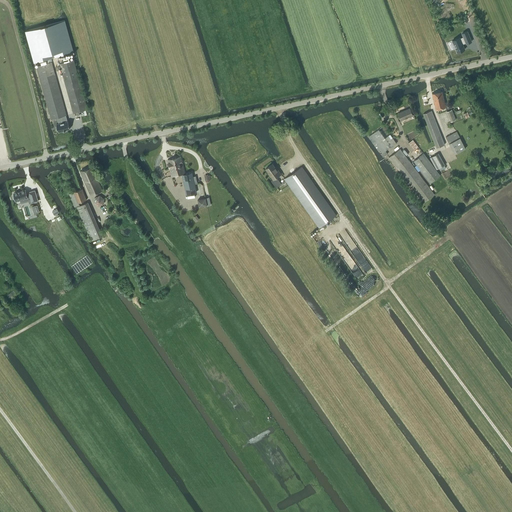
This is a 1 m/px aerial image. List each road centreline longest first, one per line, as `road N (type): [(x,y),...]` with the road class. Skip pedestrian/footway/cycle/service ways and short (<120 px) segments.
road 1 (unclassified): [(0,168),(511,56)]
road 2 (track): [(511,451),(305,165)]
road 3 (track): [(74,511),(0,409)]
